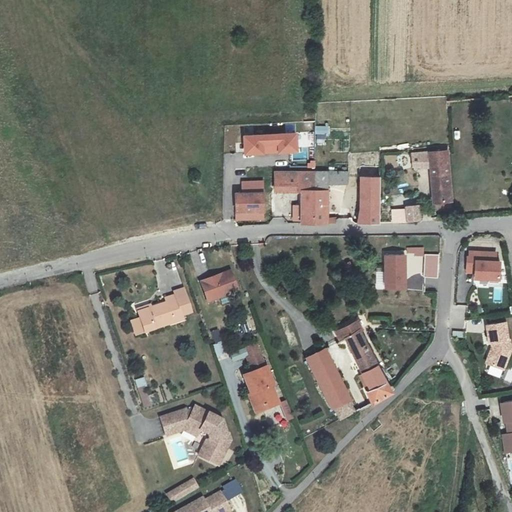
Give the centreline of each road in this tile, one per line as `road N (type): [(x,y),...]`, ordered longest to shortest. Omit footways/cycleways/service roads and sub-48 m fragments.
road 1 (unclassified): [(451,225),(234,231),(0,280)]
road 2 (residential): [(278,511),(440,347),(451,225)]
road 3 (track): [(509,511),(466,388),(440,347)]
